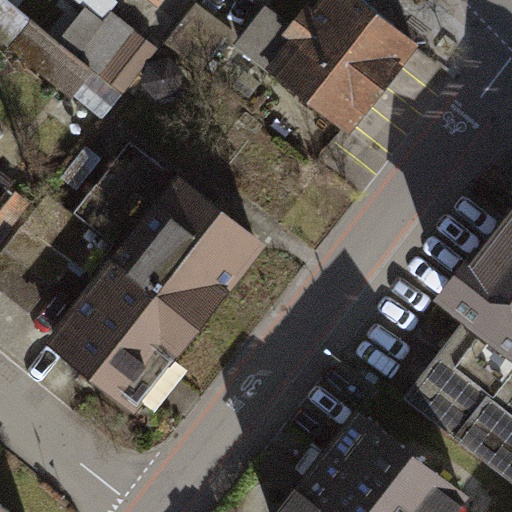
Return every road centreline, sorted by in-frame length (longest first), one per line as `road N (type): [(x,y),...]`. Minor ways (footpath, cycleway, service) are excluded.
road 1 (residential): [(152,511),(511,49)]
road 2 (residential): [(0,397),(139,511)]
